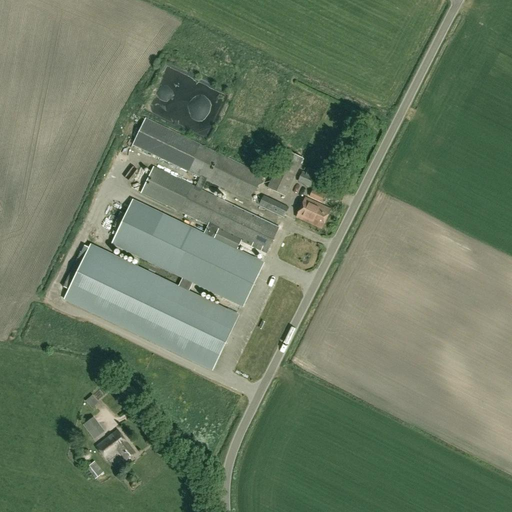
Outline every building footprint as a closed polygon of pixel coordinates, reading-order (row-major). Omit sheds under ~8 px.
[(263,176),(145,118),(127,157),(152,169),(141,192),(208,225),(204,234),(133,200),(126,215),(120,212),(113,227),(119,229),(111,244),(183,279),(179,286),(91,244),(89,248),(84,245),(81,252),(80,251),(63,287),(69,290),(64,300),(212,371),(239,315),(189,291),(193,283),(243,308),(264,263),(214,238),(218,230),(266,254),(279,228),(201,191),(206,180),(251,201),(263,176)] [(285,197),(299,168),(303,159),(285,150),(281,160),(267,188),(285,197)] [(315,189),(319,180),(302,172),(298,182),(315,189)] [(134,175),(133,184),(141,185),(142,177),(134,175)] [(322,202),(325,195),(312,190),(309,197),(322,202)] [(284,217),(288,208),(263,196),(259,205),(284,217)] [(322,229),(331,210),(305,198),(296,217),(322,229)] [(273,293),(277,291),(270,281),(266,284),(273,293)] [(95,395),(89,399),(94,406),(99,401),(95,395)] [(85,422),(97,433),(104,425),(92,414),(85,422)] [(135,454),(118,431),(96,447),(106,461),(119,452),(126,461),(135,454)] [(95,480),(104,473),(95,461),(86,469),(95,480)]
